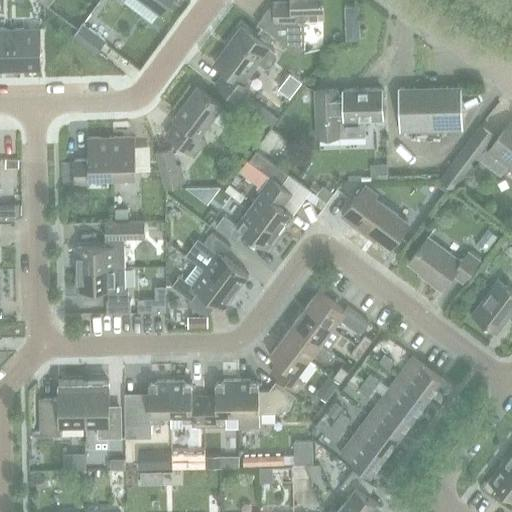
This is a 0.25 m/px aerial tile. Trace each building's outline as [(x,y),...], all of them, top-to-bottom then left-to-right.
[(144,0),(159,11),(166,0),(144,0)] [(294,51),(303,51),(302,17),(322,17),(321,0),(290,0),(291,1),(274,1),(274,8),(267,8),(256,22),(262,27),(274,36),(294,51)] [(356,5),(344,6),(346,37),(358,36),(356,5)] [(73,35),(95,52),(105,39),(83,22),(73,35)] [(242,82),(257,62),(262,66),(268,67),(275,57),(273,51),(268,47),(268,46),(267,45),(255,36),(240,25),(214,61),(225,69),(215,82),(240,100),(249,87),(242,82)] [(40,26),(11,27),(12,69),(41,68),(40,26)] [(11,27),(0,27),(0,68),(12,69),(11,27)] [(262,27),(255,36),(267,45),(274,36),(262,27)] [(180,113),(166,132),(195,153),(206,139),(199,134),(212,117),(225,127),(233,116),(220,106),(222,103),(196,84),(177,110),(180,113)] [(460,84),(399,86),(400,130),(462,129),(460,84)] [(337,88),(315,89),(317,136),(338,135),(365,134),(365,117),(382,117),(381,87),(361,87),(361,90),(357,90),(357,87),(343,88),(343,94),(337,94),(337,88)] [(309,117),(304,113),(313,104),(295,89),(269,118),(292,138),(309,117)] [(488,148),(509,163),(510,161),(511,162),(511,124),(508,121),(488,148)] [(481,123),(440,178),(453,187),(493,133),(481,123)] [(135,134),(111,135),(112,175),(136,174),(135,134)] [(112,175),(111,135),(87,135),(88,157),(74,158),(75,183),(89,183),(89,175),(112,175)] [(173,144),(156,149),(166,185),(185,180),(180,162),(178,162),(173,144)] [(256,149),(248,159),(270,176),(281,184),(281,183),(286,187),(302,200),(310,190),(288,173),(256,149)] [(387,164),(371,164),(372,179),(388,179),(387,164)] [(286,187),(281,183),(281,184),(270,176),(259,189),(261,190),(248,207),(280,230),(293,213),(276,200),(286,187)] [(321,183),(315,191),(326,200),(332,192),(321,183)] [(366,233),(369,230),(390,245),(408,221),(374,195),(376,192),(365,183),(341,214),(366,233)] [(234,212),(246,198),(235,188),(223,203),(234,212)] [(319,196),(314,203),(321,207),(326,201),(319,196)] [(20,201),(0,201),(0,216),(20,216),(20,201)] [(127,207),(115,207),(115,218),(128,218),(127,207)] [(280,230),(248,207),(236,223),(224,213),(216,224),(235,238),(242,229),(267,247),(280,230)] [(75,245),(76,266),(125,265),(124,236),(145,235),(144,219),(105,220),(105,244),(75,245)] [(216,250),(204,267),(235,290),(248,273),(223,254),(231,245),(211,230),(203,241),(216,250)] [(427,235),(408,261),(427,275),(425,277),(440,288),(452,272),(463,280),(478,259),(467,250),(460,260),(427,235)] [(235,290),(204,267),(197,262),(185,278),(179,274),(171,284),(191,298),(198,289),(222,307),(235,290)] [(125,286),(125,265),(76,266),(76,288),(108,287),(108,299),(128,298),(128,286),(125,286)] [(511,289),(497,279),(472,312),(496,330),(511,308),(511,289)] [(156,298),(138,298),(139,311),(166,310),(166,285),(156,285),(156,298)] [(368,321),(346,304),(344,307),(318,288),(306,305),(332,325),(338,317),(360,333),(368,321)] [(106,299),(107,311),(130,311),(130,298),(128,298),(108,299),(106,299)] [(332,326),(332,325),(306,305),(294,321),(328,347),(340,332),(332,326)] [(207,315),(188,316),(188,327),(207,326),(207,315)] [(328,347),(294,321),(282,337),(308,357),(315,349),(327,358),(333,350),(328,347)] [(364,348),(371,338),(364,333),(357,343),(364,348)] [(303,364),(308,357),(282,337),(269,354),(277,360),(270,369),(295,388),(310,369),(303,364)] [(357,358),(364,348),(357,343),(349,353),(357,358)] [(394,359),(385,352),(379,361),(388,367),(394,359)] [(412,355),(397,375),(427,397),(442,377),(412,355)] [(340,380),(347,370),(340,365),(333,375),(340,380)] [(380,378),(371,372),(365,380),(374,386),(380,378)] [(329,373),(322,382),(332,390),(339,381),(329,373)] [(427,397),(397,375),(383,394),(413,416),(427,397)] [(237,412),(237,378),(224,378),(224,380),(215,380),(215,396),(204,397),(204,425),(226,424),(226,426),(237,426),(237,412)] [(250,378),(237,378),(237,412),(237,426),(257,426),(257,412),(282,411),(295,393),(278,381),(275,378),(275,379),(269,388),(259,388),(258,380),(250,380),(250,378)] [(109,410),(109,379),(85,380),(85,422),(97,421),(97,436),(121,435),(121,409),(109,410)] [(170,412),(170,379),(157,379),(157,381),(148,381),(149,397),(124,397),(125,436),(151,435),(151,421),(159,421),(159,413),(170,412)] [(204,425),(204,397),(192,397),(192,381),(183,381),(183,379),(170,379),(170,412),(171,425),(179,425),(182,421),(192,421),(192,425),(204,425)] [(40,430),(61,429),(61,422),(85,422),(85,380),(58,380),(59,396),(40,397),(40,430)] [(368,394),(374,386),(365,380),(359,388),(368,394)] [(413,416),(383,394),(369,413),(399,435),(413,416)] [(335,400),(327,411),(333,416),(341,404),(335,400)] [(342,410),(336,418),(345,425),(351,417),(342,410)] [(399,435),(369,413),(355,432),(385,454),(399,435)] [(339,433),(345,425),(336,418),(330,426),(339,433)] [(385,454),(355,432),(340,452),(370,474),(385,454)] [(312,439),(293,439),(294,462),(312,461),(312,439)] [(511,446),(500,462),(511,471),(511,446)] [(171,450),(148,450),(148,467),(171,466),(171,450)] [(186,450),(172,450),(172,465),(186,465),(186,450)] [(282,452),(242,453),(242,462),(282,462),(282,452)] [(219,454),(205,455),(205,465),(219,465),(219,454)] [(124,456),(110,456),(110,466),(124,466),(124,456)] [(511,471),(500,462),(488,479),(511,496),(511,471)] [(272,465),(259,465),(259,478),(272,478),(272,465)] [(122,468),(112,468),(112,483),(122,483),(122,468)] [(350,493),(343,502),(356,511),(377,511),(378,511),(376,510),(381,503),(368,494),(375,485),(376,485),(376,484),(373,482),(353,468),(340,485),(350,493)] [(356,511),(343,502),(336,511),(330,508),(327,511),(356,511)]
